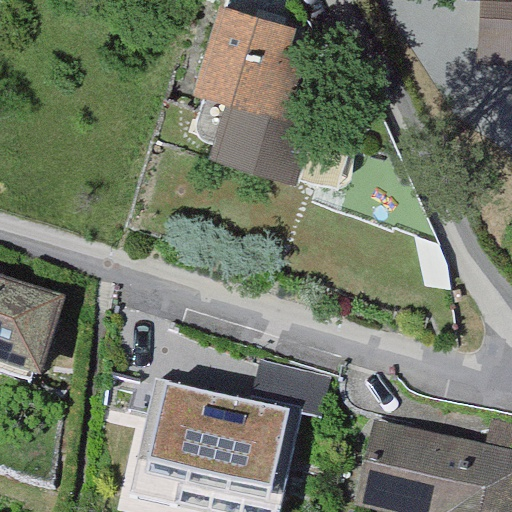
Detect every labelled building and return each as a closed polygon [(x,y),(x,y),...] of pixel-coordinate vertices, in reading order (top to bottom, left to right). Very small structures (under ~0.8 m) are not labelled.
[(511,0),(479,0),(477,61),(511,62),(511,0)] [(330,40),(225,8),(200,89),(237,101),(220,158),(317,188),(339,116),(309,107),(330,40)] [(60,325),(0,308),(0,388),(40,399),(60,325)] [(135,511),(241,511),(242,511),(322,511),(349,392),(269,375),(262,406),(165,384),(135,511)] [(491,454),(379,437),(367,511),(511,511),(511,430),(495,428),(491,454)]
